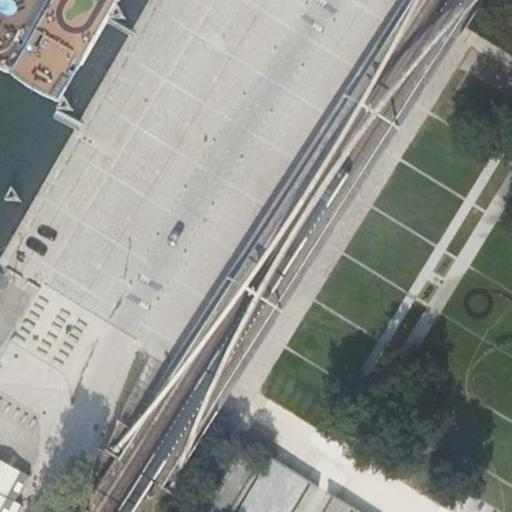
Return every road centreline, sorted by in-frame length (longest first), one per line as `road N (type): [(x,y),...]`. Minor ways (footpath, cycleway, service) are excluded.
road 1 (primary): [(511,321),(402,511)]
road 2 (primary): [(446,511),(511,397)]
